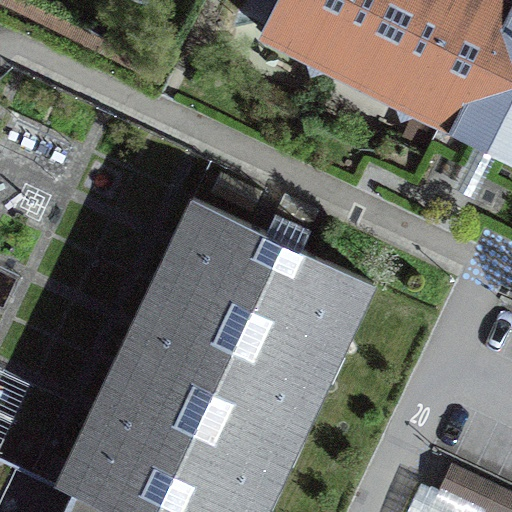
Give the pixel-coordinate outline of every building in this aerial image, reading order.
[(511,0),(281,0),(265,32),(300,50),(311,70),(334,67),(390,95),(401,115),(425,112),(511,155),(511,0)] [(73,491),(0,456),(0,511),(262,511),(255,493),(262,478),(284,469),(276,449),(281,437),(303,430),(294,410),(302,395),(324,387),(315,367),(321,354),(343,348),(333,327),(341,310),(363,305),(374,282),(358,274),(208,203),(194,196),(182,220),(191,241),(184,255),(163,262),(171,283),(165,295),(144,302),(152,323),(145,339),(124,346),(132,366),(126,378),(106,386),(113,406),(106,421),(86,429),(93,450),(73,491)] [(0,359),(0,439),(10,442),(34,371),(0,359)] [(511,511),(511,495),(453,468),(443,489),(441,493),(480,511),(511,511)] [(480,511),(441,493),(443,489),(424,480),(408,511),(480,511)]
